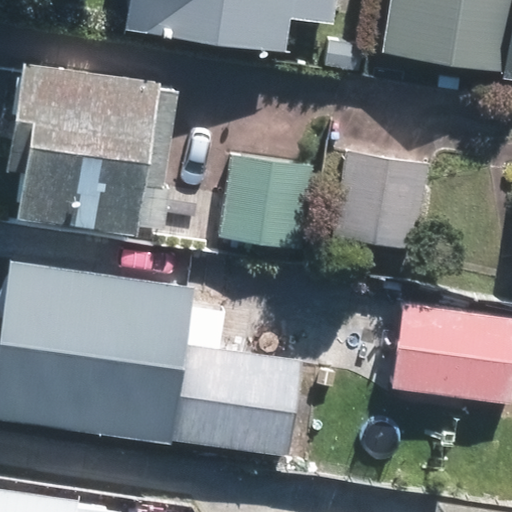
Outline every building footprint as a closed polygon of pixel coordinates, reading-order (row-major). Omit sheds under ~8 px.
[(135,0),(134,11),(293,40),(299,7),(339,15),(341,0),(135,0)] [(511,0),(394,0),(386,45),(511,67),(511,0)] [(38,161),(31,204),(147,224),(155,175),(168,177),(184,80),(171,78),(173,71),(33,48),(15,157),(38,161)] [(437,154),(355,139),(339,225),(422,240),(437,154)] [(279,150),(237,148),(225,229),(268,234),(304,241),(316,159),(279,150)] [(204,272),(19,243),(10,301),(0,299),(0,402),(295,447),(304,398),(309,350),(235,341),(200,305),(204,272)] [(511,302),(409,294),(401,384),(511,393),(511,302)] [(90,485),(0,471),(0,511),(130,511),(132,500),(88,493),(90,485)] [(439,511),(511,511),(511,504),(442,494),(439,511)]
